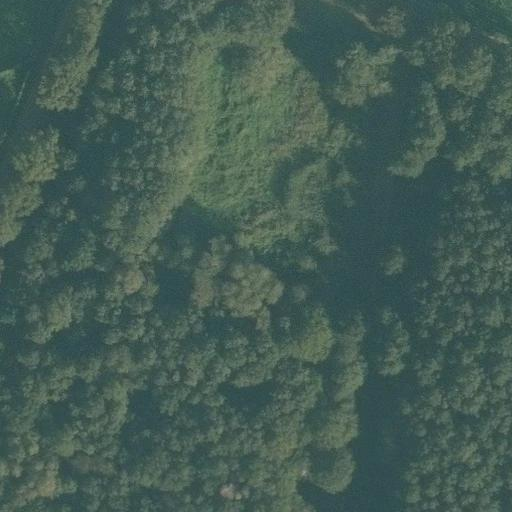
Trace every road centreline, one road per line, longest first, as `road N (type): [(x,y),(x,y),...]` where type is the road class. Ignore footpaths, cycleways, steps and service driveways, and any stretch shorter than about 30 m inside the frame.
road 1 (unclassified): [(0,205),(86,0)]
road 2 (track): [(511,60),(383,0)]
